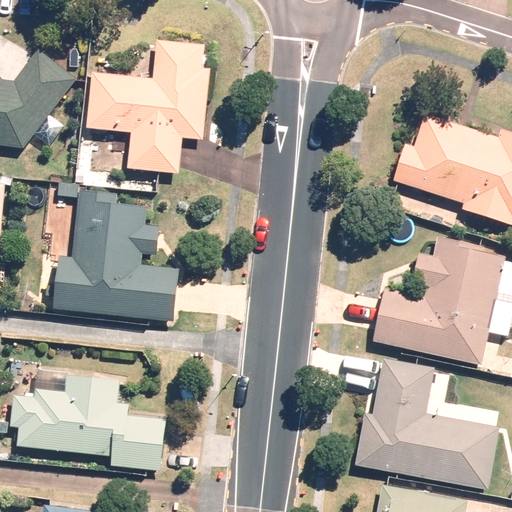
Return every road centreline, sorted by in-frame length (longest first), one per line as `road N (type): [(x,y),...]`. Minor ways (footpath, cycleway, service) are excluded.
road 1 (residential): [(257,511),(303,91)]
road 2 (unknown): [(0,305),(275,349)]
road 3 (residential): [(368,0),(511,38)]
